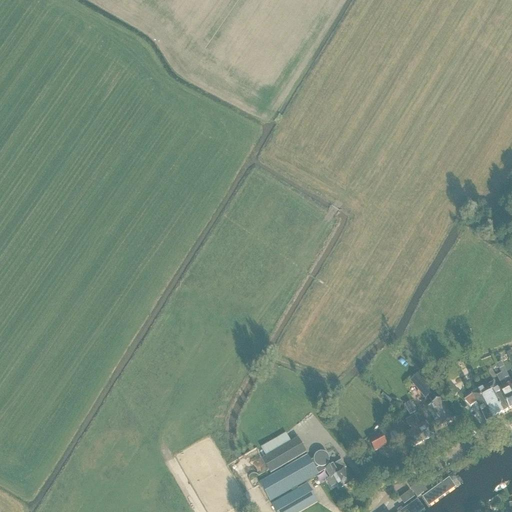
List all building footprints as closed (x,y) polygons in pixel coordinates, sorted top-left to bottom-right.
[(511,381),(511,382),(508,377),(500,363),(496,365),(502,375),(507,385),(507,384),(511,392),(511,381)] [(509,410),(511,408),(511,392),(507,384),(507,385),(502,375),(497,378),(500,382),(503,387),(497,390),(509,410)] [(438,401),(431,393),(433,391),(421,377),(413,384),(425,398),(427,397),(433,404),(427,407),(435,420),(437,419),(441,427),(453,420),(444,404),(443,405),(440,400),(438,401)] [(453,398),(459,392),(449,381),(443,386),(453,398)] [(507,411),(493,385),(471,396),(471,397),(464,400),(470,408),(476,404),(486,423),(507,411)] [(404,403),(410,413),(416,410),(410,400),(404,403)] [(414,426),(423,442),(434,436),(426,422),(419,426),(418,423),(414,416),(410,418),(414,426)] [(413,447),(423,442),(414,426),(410,418),(405,421),(409,428),(410,428),(411,430),(405,434),(413,447)] [(394,429),(390,422),(383,426),(391,442),(403,435),(399,426),(394,429)] [(260,449),(265,457),(290,443),(285,434),(260,449)] [(375,452),(386,445),(380,434),(368,441),(375,452)] [(265,457),(262,459),(271,473),(298,458),(306,453),(298,439),(290,443),(265,457)] [(296,487),(314,476),(326,470),(331,479),(326,481),(331,489),(337,485),(339,489),(351,482),(344,470),(346,468),(341,460),(332,465),(330,461),(329,462),(324,453),(314,459),(314,460),(310,462),(307,456),(300,461),(260,484),(270,502),(291,490),(293,493),(272,505),(275,511),(300,511),(317,503),(317,502),(307,485),(298,490),(296,487)] [(453,473),(421,497),(429,508),(461,485),(453,473)] [(418,498),(424,493),(418,485),(412,490),(418,498)] [(404,502),(414,494),(410,489),(400,496),(404,502)] [(418,499),(400,511),(423,511),(427,509),(418,499)]
